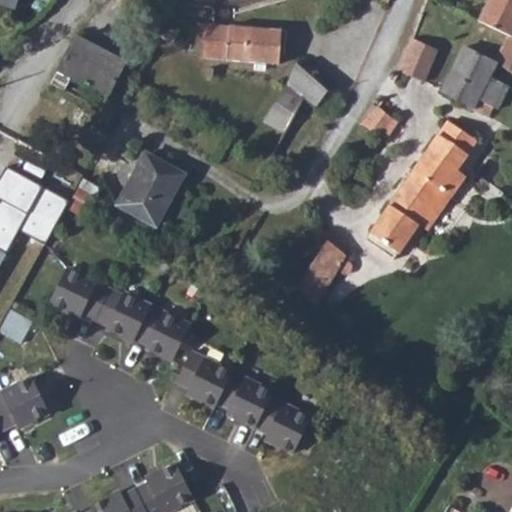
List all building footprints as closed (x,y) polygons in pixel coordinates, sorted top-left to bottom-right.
[(0,0),(0,5),(13,9),(16,0),(0,0)] [(511,0),(488,0),(477,22),(508,37),(511,29),(511,0)] [(164,21),(156,36),(170,42),(178,28),(164,21)] [(189,21),(188,38),(200,39),(199,56),(253,61),(252,68),(262,69),(263,62),(278,63),(281,28),(189,21)] [(75,36),(56,68),(70,75),(105,95),(123,62),(75,36)] [(511,39),(508,37),(494,63),(511,75),(511,39)] [(412,39),(398,72),(422,82),(437,50),(412,39)] [(471,114),(486,119),(494,103),(496,103),(506,85),(487,78),(494,63),(464,47),(443,90),(471,114)] [(294,62),(283,82),(300,100),(313,108),(325,91),(294,62)] [(283,82),(261,119),(282,129),(300,100),(283,82)] [(282,129),(265,161),(297,180),(334,119),(313,108),(300,100),(282,129)] [(377,108),(362,125),(375,138),(390,122),(377,108)] [(441,132),(371,236),(399,254),(440,192),(449,199),(464,178),(456,172),(470,153),(441,132)] [(148,142),(121,194),(159,215),(187,163),(148,142)] [(325,246),(306,274),(296,289),(318,304),(340,271),(347,275),(351,273),(354,269),(354,266),(325,246)] [(65,272),(50,307),(79,321),(82,316),(94,322),(108,293),(65,272)] [(108,293),(94,322),(105,328),(104,331),(130,345),(133,342),(147,313),(148,310),(122,297),(120,299),(108,293)] [(147,313),(133,342),(144,348),(143,352),(170,365),(188,330),(161,316),(159,319),(147,313)] [(211,411),(214,407),(229,377),(188,357),(174,386),(186,393),(184,397),(211,411)] [(229,377),(214,407),(226,413),(224,418),(253,432),(267,404),(270,397),(229,377)] [(30,380),(0,395),(0,430),(0,431),(13,425),(16,430),(47,415),(30,380)] [(267,404),(253,432),(264,438),(262,443),(291,457),(307,424),(267,404)] [(145,486),(132,493),(141,511),(169,511),(189,502),(172,467),(143,481),(145,486)] [(87,509),(87,511),(141,511),(132,493),(119,499),(117,494),(87,509)]
